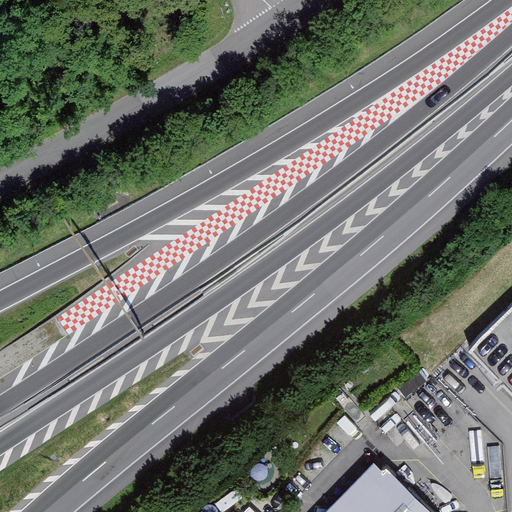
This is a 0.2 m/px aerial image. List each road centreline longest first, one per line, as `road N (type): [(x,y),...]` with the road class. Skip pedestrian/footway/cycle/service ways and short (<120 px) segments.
road 1 (motorway): [(511,23),(317,188),(0,404)]
road 2 (motorway): [(0,444),(184,325),(511,84)]
road 3 (motorway): [(49,511),(352,257),(511,109)]
road 4 (motorway): [(511,2),(292,141),(0,299)]
road 5 (unclassified): [(0,181),(198,76),(308,0)]
